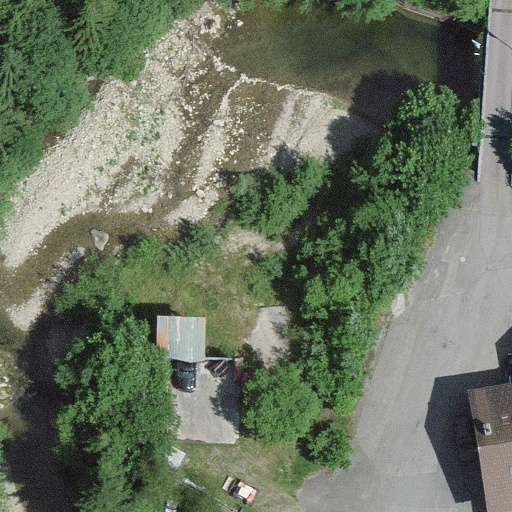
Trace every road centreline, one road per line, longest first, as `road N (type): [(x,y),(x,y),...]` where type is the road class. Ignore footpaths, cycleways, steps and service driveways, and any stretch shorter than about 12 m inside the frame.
road 1 (unclassified): [(508,0),(480,268)]
road 2 (unclassified): [(480,268),(392,511)]
